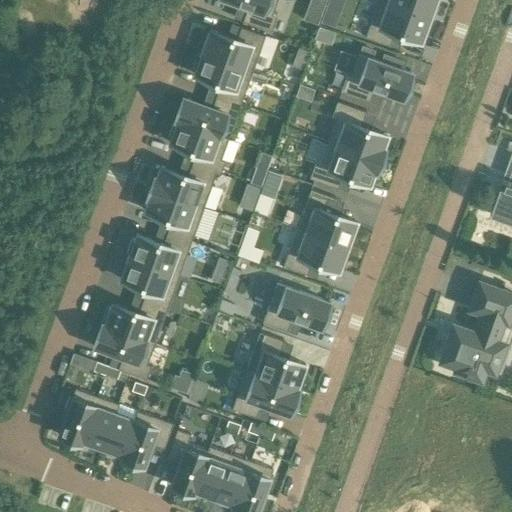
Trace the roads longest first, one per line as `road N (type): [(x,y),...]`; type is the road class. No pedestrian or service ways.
road 1 (residential): [(284,511),(469,0)]
road 2 (residential): [(511,43),(341,511)]
road 3 (residential): [(184,0),(15,455)]
road 4 (residential): [(150,511),(15,455)]
